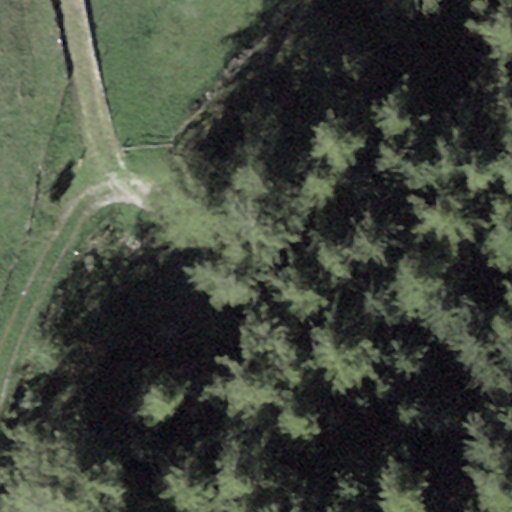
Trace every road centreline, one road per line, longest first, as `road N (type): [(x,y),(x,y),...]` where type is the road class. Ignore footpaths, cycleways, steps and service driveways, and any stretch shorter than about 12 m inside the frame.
road 1 (track): [(240,511),(163,244),(131,185),(79,219),(0,386)]
road 2 (track): [(131,185),(80,0)]
